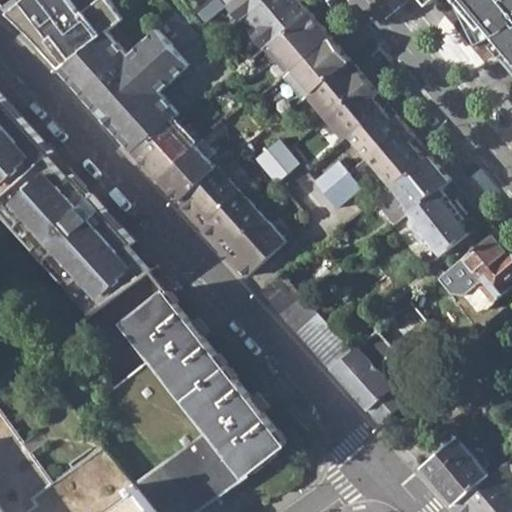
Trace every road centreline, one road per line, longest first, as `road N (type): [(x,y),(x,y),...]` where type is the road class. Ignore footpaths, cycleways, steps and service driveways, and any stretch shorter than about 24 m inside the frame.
road 1 (residential): [(380,461),(0,45)]
road 2 (primary): [(372,0),(511,164)]
road 3 (unknown): [(239,307),(374,195)]
